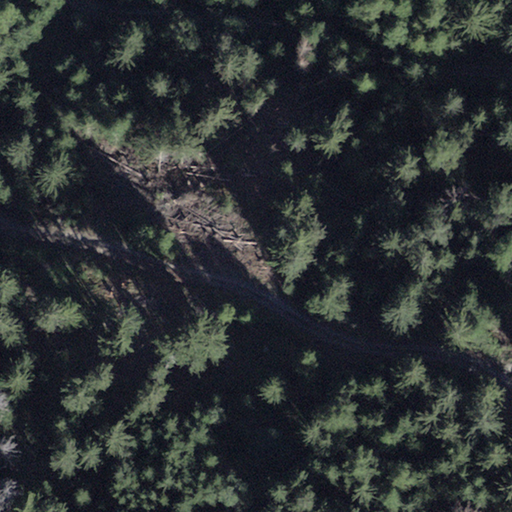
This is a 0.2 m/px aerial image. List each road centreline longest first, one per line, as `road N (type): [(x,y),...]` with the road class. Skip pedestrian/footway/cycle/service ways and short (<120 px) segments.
road 1 (track): [(0,224),(233,283),(348,340),(448,352),(511,388)]
road 2 (track): [(511,68),(446,66),(222,16),(103,10),(76,0)]
